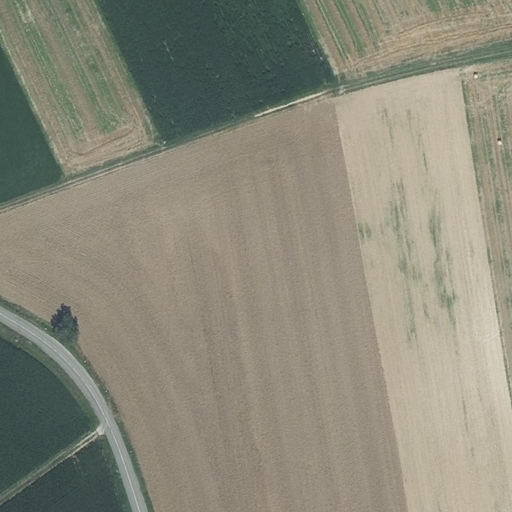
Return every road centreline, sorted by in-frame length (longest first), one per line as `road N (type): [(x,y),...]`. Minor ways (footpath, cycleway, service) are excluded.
road 1 (track): [(511,46),(340,86),(0,206)]
road 2 (tertiary): [(139,511),(90,390),(44,341),(0,314)]
road 3 (track): [(0,504),(109,425)]
